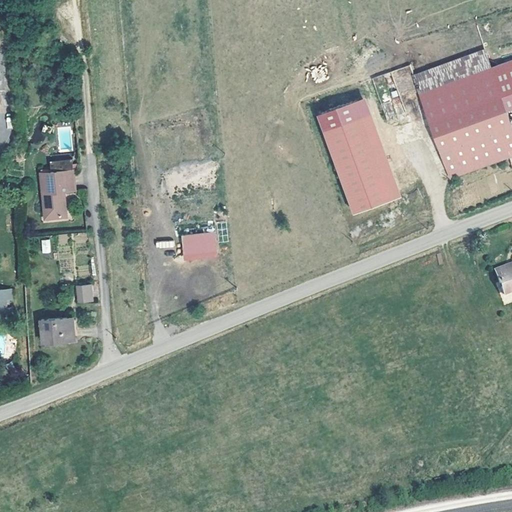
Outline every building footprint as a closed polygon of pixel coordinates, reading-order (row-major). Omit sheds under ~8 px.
[(417,77),(423,94),(494,69),(488,51),(417,77)] [(511,110),(511,62),(494,69),(423,94),(453,180),(511,159),(511,161),(511,122),(508,112),(511,110)] [(390,92),(397,114),(404,112),(397,90),(390,92)] [(368,100),(321,117),(357,216),(404,199),(368,100)] [(73,158),(52,161),(53,173),(42,174),(45,207),(49,207),(50,218),(66,217),(64,193),(76,191),(73,158)] [(219,235),(189,237),(190,256),(220,253),(219,235)] [(41,239),(42,253),(51,253),(50,239),(41,239)] [(511,268),(509,270),(508,266),(496,271),(504,294),(511,291),(511,268)] [(94,302),(93,284),(75,285),(77,303),(94,302)] [(3,291),(4,315),(14,314),(14,307),(8,307),(8,301),(12,301),(11,290),(3,291)] [(76,317),(44,320),(45,341),(78,338),(76,317)]
